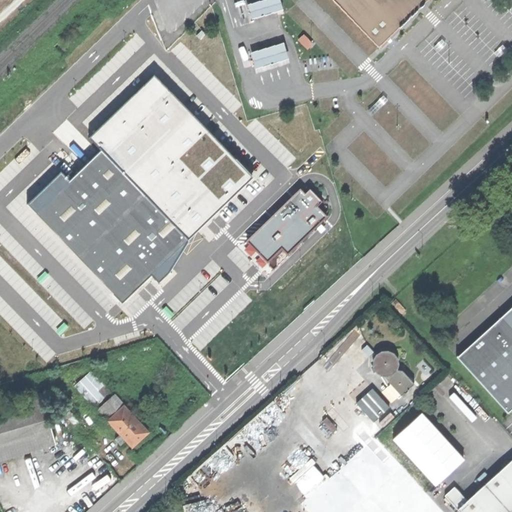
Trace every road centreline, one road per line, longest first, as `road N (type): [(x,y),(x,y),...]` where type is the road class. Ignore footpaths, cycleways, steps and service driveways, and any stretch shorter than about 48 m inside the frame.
road 1 (secondary): [(289,344),(106,511)]
road 2 (secondary): [(129,511),(301,355)]
road 3 (unknown): [(301,355),(320,390),(312,413),(261,470),(275,511)]
road 4 (secondary): [(380,265),(511,142)]
road 5 (secondary): [(380,265),(289,344)]
